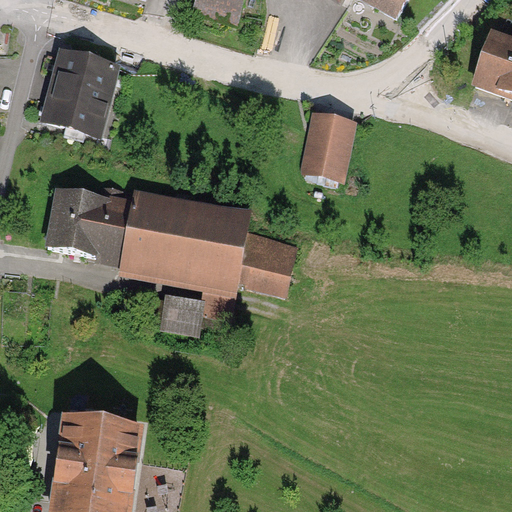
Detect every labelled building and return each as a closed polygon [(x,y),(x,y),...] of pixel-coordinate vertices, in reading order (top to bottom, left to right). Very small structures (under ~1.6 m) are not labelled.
[(247,0),(194,0),(189,19),(238,33),(247,0)] [(319,0),(345,14),(352,3),(400,30),(417,0),(319,0)] [(511,45),(488,37),(468,90),(511,106),(511,45)] [(105,143),(124,74),(58,56),(39,125),(105,143)] [(358,133),(313,123),(301,179),(346,189),(358,133)] [(236,330),(255,217),(133,196),(130,216),(60,204),(51,258),(122,270),(119,286),(204,301),(200,323),(236,330)] [(263,240),(246,293),(289,307),(307,254),(263,240)] [(196,336),(200,308),(154,300),(150,329),(196,336)] [(134,511),(146,439),(64,426),(50,511),(134,511)]
